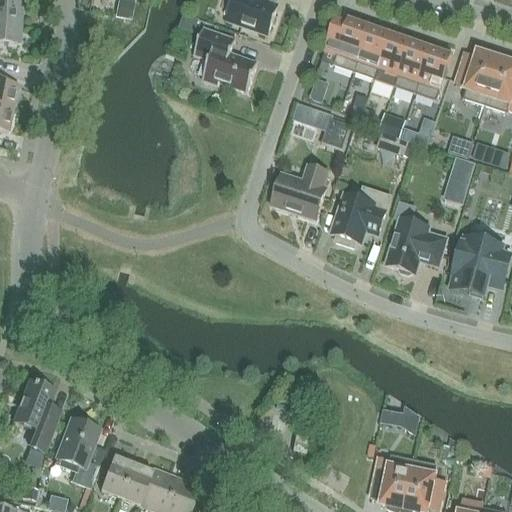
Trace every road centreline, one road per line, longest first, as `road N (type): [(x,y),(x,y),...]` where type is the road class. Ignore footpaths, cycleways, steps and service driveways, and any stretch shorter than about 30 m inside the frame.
road 1 (residential): [(511,345),(391,315),(252,242),(248,222),(328,0)]
road 2 (residential): [(300,511),(46,337),(33,288),(34,199)]
road 3 (residential): [(34,199),(68,58),(63,0)]
